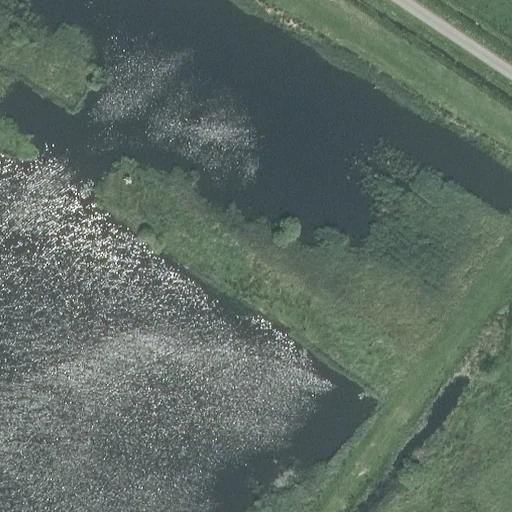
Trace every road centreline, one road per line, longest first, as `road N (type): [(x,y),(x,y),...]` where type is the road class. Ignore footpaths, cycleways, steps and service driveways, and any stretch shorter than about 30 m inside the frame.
road 1 (track): [(332,511),(511,258)]
road 2 (unclassified): [(511,75),(398,0)]
